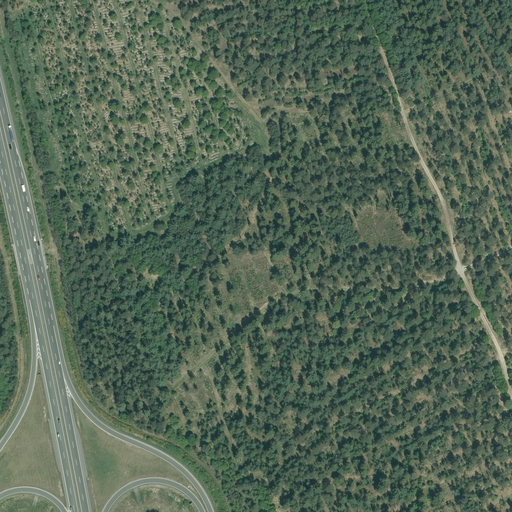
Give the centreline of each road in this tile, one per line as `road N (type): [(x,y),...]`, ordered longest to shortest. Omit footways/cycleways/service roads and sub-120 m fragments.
road 1 (track): [(511,386),(460,273),(438,193),(363,0)]
road 2 (motorway): [(209,511),(172,462),(86,412),(47,313)]
road 3 (motorway): [(28,279),(74,511)]
road 4 (motorway): [(47,313),(0,96)]
road 5 (motorway): [(85,511),(47,313)]
road 6 (motorway): [(28,279),(33,381),(0,447)]
road 7 (motorway): [(0,145),(28,279)]
road 8 (motorway): [(106,511),(125,489),(158,480),(186,492),(201,511)]
